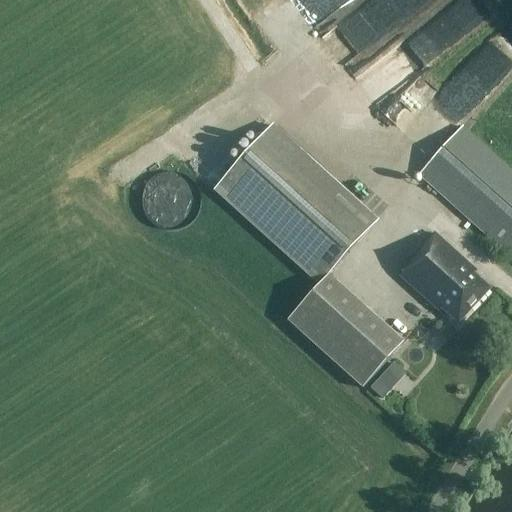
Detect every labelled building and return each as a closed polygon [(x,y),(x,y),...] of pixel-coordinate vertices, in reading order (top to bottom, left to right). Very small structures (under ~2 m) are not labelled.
[(496,89),(511,76),(511,39),(478,65),(496,89)] [(406,49),(357,87),(372,107),(422,70),(406,49)] [(376,115),(405,139),(418,123),(389,99),(376,115)] [(272,126),(216,188),(322,284),(288,321),(363,389),(404,344),(328,276),(377,221),(272,126)] [(511,175),(461,130),(441,151),(511,216),(511,175)] [(511,256),(511,216),(441,151),(421,174),(511,256)] [(412,266),(402,278),(440,312),(442,310),(458,324),(490,289),(473,275),(476,272),(435,236),(410,264),(412,266)]
